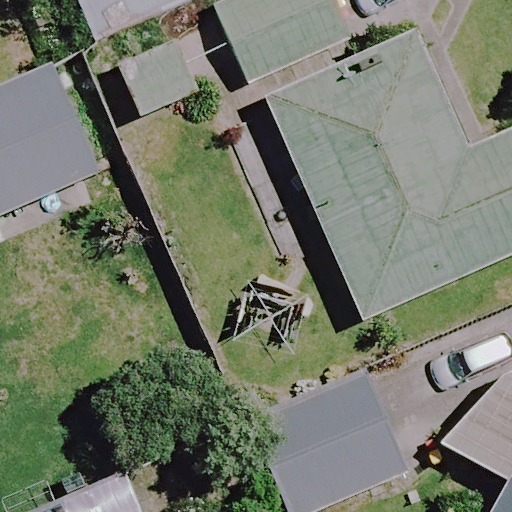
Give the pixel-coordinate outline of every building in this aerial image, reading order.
[(199,0),(66,0),(87,49),(199,0)] [(199,14),(205,26),(235,95),(332,52),(308,0),(261,0),(233,13),(228,1),(199,14)] [(168,38),(99,71),(130,134),(198,100),(168,38)] [(511,134),(452,160),(407,55),(257,119),(347,332),(511,262),(511,134)] [(0,220),(94,180),(52,82),(0,103),(0,220)] [(431,452),(500,491),(488,511),(511,511),(511,362),(489,349),(431,452)] [(327,511),(386,487),(347,393),(253,432),(285,511),(327,511)]
